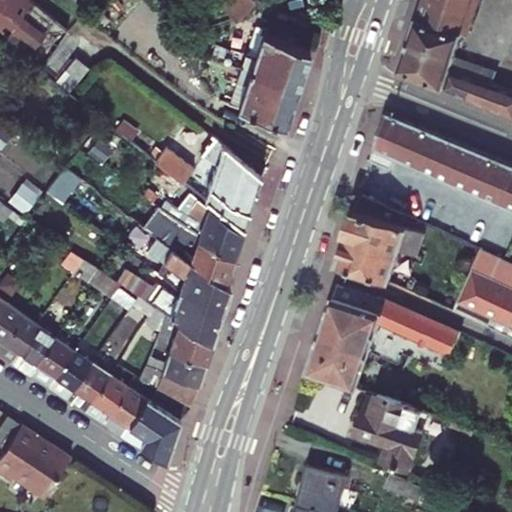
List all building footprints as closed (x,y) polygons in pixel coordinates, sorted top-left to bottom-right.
[(0,0),(0,35),(31,60),(64,19),(39,0),(0,0)] [(262,0),(235,0),(229,7),(243,21),(262,0)] [(454,67),(459,53),(476,0),(427,0),(405,69),(511,111),(511,86),(494,80),(454,67)] [(317,49),(261,31),(249,68),(304,87),(317,49)] [(454,67),(494,80),(498,66),(459,53),(454,67)] [(80,92),(99,68),(85,57),(66,81),(80,92)] [(304,87),(249,68),(246,78),(256,81),(248,108),(292,123),(304,87)] [(248,108),(256,81),(246,78),(237,104),(248,108)] [(511,158),(485,148),(394,111),(378,157),(399,166),(404,156),(511,205),(511,158)] [(253,231),(272,176),(224,139),(212,154),(224,163),(212,200),(253,231)] [(202,170),(173,148),(162,162),(191,184),(202,170)] [(386,216),(389,203),(366,193),(344,262),(390,278),(401,245),(414,249),(421,228),(386,216)] [(175,210),(208,232),(207,235),(243,261),(251,237),(202,199),(194,209),(182,200),(175,210)] [(0,212),(11,221),(20,209),(8,200),(0,211),(0,212)] [(11,221),(25,231),(34,219),(31,217),(20,209),(11,221)] [(160,217),(153,226),(182,247),(234,285),(243,261),(207,235),(202,248),(160,217)] [(182,247),(163,272),(187,290),(228,320),(239,288),(234,285),(182,247)] [(511,285),(511,262),(485,251),(477,270),(511,285)] [(102,280),(109,270),(92,259),(85,268),(102,280)] [(121,291),(128,282),(109,270),(102,280),(100,282),(105,286),(108,282),(121,291)] [(465,333),(394,300),(343,280),(314,368),(364,384),(365,385),(386,320),(458,355),(465,333)] [(145,294),(143,292),(128,282),(121,291),(119,295),(137,306),(139,304),(145,294)] [(156,290),(148,284),(143,292),(145,294),(162,305),(169,310),(177,299),(159,286),(156,290)] [(228,320),(187,290),(176,315),(220,344),(228,320)] [(0,294),(0,323),(13,304),(0,294)] [(157,314),(162,305),(145,294),(139,304),(156,315),(157,314)] [(45,325),(13,304),(0,323),(0,348),(21,362),(45,325)] [(172,323),(176,315),(169,310),(162,305),(157,314),(172,323)] [(176,315),(172,323),(162,345),(213,362),(220,344),(176,315)] [(39,373),(63,337),(45,325),(21,362),(39,373)] [(39,373),(58,386),(82,350),(63,337),(39,373)] [(162,345),(154,364),(169,369),(206,382),(213,362),(162,345)] [(76,397),(100,362),(82,350),(58,386),(76,397)] [(101,362),(100,362),(76,397),(94,409),(118,374),(101,362)] [(149,373),(166,379),(169,369),(154,364),(149,373)] [(169,369),(166,379),(168,380),(164,394),(199,404),(206,382),(169,369)] [(136,386),(118,374),(94,409),(112,421),(136,386)] [(154,397),(136,386),(112,421),(130,432),(154,397)] [(418,466),(436,414),(385,393),(383,398),(377,395),(365,428),(397,439),(391,454),(418,466)] [(154,397),(130,432),(176,462),(188,421),(154,397)] [(27,423),(12,413),(0,431),(0,438),(12,446),(27,423)] [(27,423),(12,446),(0,464),(0,467),(18,479),(20,476),(44,492),(53,490),(72,459),(75,454),(56,441),(53,446),(42,439),(45,434),(27,423)] [(42,439),(53,446),(56,441),(45,434),(42,439)] [(302,504),(331,511),(344,511),(355,471),(314,460),(302,504)] [(422,501),(428,487),(395,473),(390,487),(422,501)]
